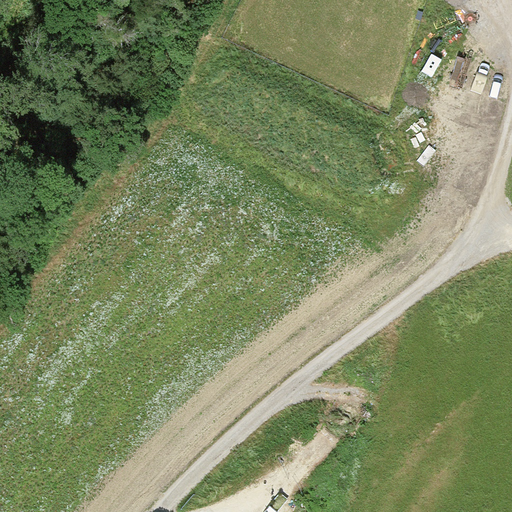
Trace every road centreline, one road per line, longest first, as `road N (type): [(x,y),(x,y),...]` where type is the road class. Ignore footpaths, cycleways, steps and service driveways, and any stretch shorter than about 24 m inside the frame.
road 1 (track): [(159,511),(267,404),(399,295),(511,242)]
road 2 (track): [(399,295),(276,505),(166,511)]
